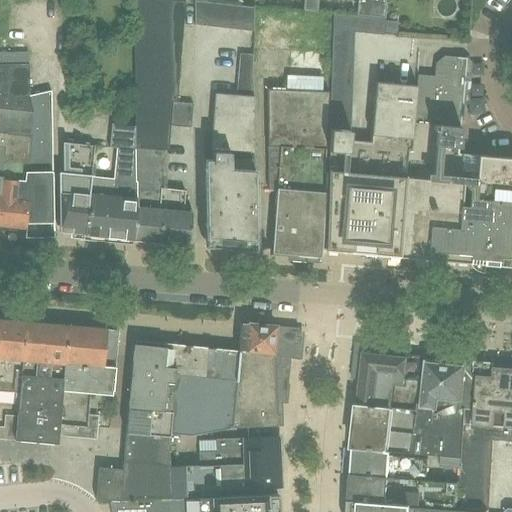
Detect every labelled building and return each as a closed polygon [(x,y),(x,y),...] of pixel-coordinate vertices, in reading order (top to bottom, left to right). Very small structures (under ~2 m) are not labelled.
[(135,205),(132,239),(187,244),(190,212),(181,212),(183,190),(160,188),(163,150),(169,150),(171,126),(190,128),(192,104),(176,103),(184,2),(158,0),(133,0),(135,119),(134,119),(135,205)] [(303,0),(303,10),(318,12),(318,0),(303,0)] [(387,2),(385,2),(385,0),(357,0),(358,1),(369,2),(368,16),(367,17),(385,18),(385,17),(387,2)] [(207,2),(195,1),(196,25),(208,26),(207,2)] [(208,26),(219,27),(219,4),(207,2),(208,26)] [(219,4),(219,27),(230,29),(231,5),(219,4)] [(242,30),(241,6),(231,5),(230,29),(242,30)] [(252,31),(252,7),(241,6),(242,30),(252,31)] [(324,250),(353,252),(362,141),(348,140),(350,119),(354,32),(383,35),(385,19),(333,14),(329,117),(324,165),(330,165),(324,250)] [(267,125),(326,128),(328,92),(322,92),(323,77),(328,77),(328,52),(288,50),(287,75),(286,90),(266,89),(267,125)] [(230,215),(228,248),(255,251),(251,53),(238,52),(234,94),(225,93),(225,150),(237,151),(233,215),(230,215)] [(430,115),(461,118),(463,93),(467,89),(470,62),(466,58),(444,56),(436,63),(434,76),(430,115)] [(32,114),(27,97),(27,65),(0,65),(0,147),(3,148),(0,177),(0,225),(24,228),(24,221),(29,221),(28,230),(29,230),(31,210),(26,209),(29,182),(24,181),(27,160),(32,114)] [(430,115),(434,76),(417,74),(416,85),(414,85),(409,149),(407,149),(397,256),(509,266),(511,264),(511,158),(457,153),(461,118),(430,115)] [(409,149),(414,85),(375,81),(369,142),(362,141),(353,252),(397,256),(407,149),(409,149)] [(36,95),(39,230),(52,230),(50,91),(36,95)] [(225,150),(225,93),(213,92),(209,141),(203,141),(203,245),(228,248),(230,215),(233,215),(237,151),(225,150)] [(29,230),(39,230),(36,95),(27,97),(32,114),(27,160),(24,181),(29,182),(26,209),(31,210),(29,230)] [(135,205),(134,119),(126,119),(125,125),(110,124),(108,148),(114,148),(112,178),(89,176),(92,145),(75,144),(76,234),(132,239),(135,205)] [(328,165),(323,165),(326,128),(267,125),(268,189),(276,189),(271,252),(320,255),(326,171),(328,171),(328,165)] [(76,234),(75,144),(61,143),(62,232),(76,234)] [(15,441),(56,445),(57,435),(58,417),(59,416),(67,326),(0,320),(0,390),(19,392),(17,417),(15,441)] [(273,330),(274,329),(271,326),(241,323),(238,354),(132,345),(121,470),(118,499),(118,501),(119,501),(119,499),(173,499),(170,466),(168,445),(179,444),(179,435),(188,435),(231,427),(277,426),(276,400),(279,400),(281,384),(283,384),(285,357),(283,357),(281,355),(278,354),(275,353),(277,334),(275,334),(274,333),(273,330)] [(67,326),(59,416),(58,417),(57,435),(93,438),(94,427),(97,427),(98,415),(88,414),(91,389),(113,391),(118,331),(67,326)] [(283,357),(285,357),(295,358),(297,332),(274,330),(274,329),(273,330),(274,333),(275,334),(277,334),(275,353),(278,354),(281,355),(283,357)] [(401,349),(382,347),(379,347),(376,346),(364,345),(363,353),(355,353),(352,380),(360,381),(357,403),(382,406),(384,406),(417,410),(420,381),(403,380),(406,354),(401,349)] [(460,409),(463,363),(427,361),(422,405),(425,405),(424,410),(417,410),(415,434),(421,435),(420,452),(463,454),(463,450),(464,439),(465,424),(465,410),(460,409)] [(511,367),(463,363),(460,409),(465,410),(465,424),(511,427),(511,367)] [(415,434),(417,410),(384,406),(382,406),(357,403),(352,447),(420,452),(421,435),(415,434)] [(0,439),(15,441),(17,417),(4,415),(3,427),(0,426),(0,439)] [(511,441),(511,427),(465,424),(464,439),(493,441),(511,441)] [(277,438),(243,439),(215,440),(215,453),(197,453),(198,465),(170,466),(173,499),(218,497),(218,490),(279,488),(277,438)] [(492,452),(493,441),(464,439),(463,450),(492,452)] [(463,454),(420,452),(352,447),(352,454),(350,473),(461,483),(461,473),(462,461),(463,454)] [(491,463),(492,452),(463,450),(463,454),(462,461),(491,463)] [(461,473),(490,474),(491,463),(462,461),(461,473)] [(118,499),(121,470),(98,468),(95,499),(119,502),(119,501),(118,501),(118,499)] [(461,484),(461,483),(350,473),(350,482),(348,498),(425,505),(459,508),(460,495),(461,484)] [(461,484),(489,486),(490,474),(461,473),(461,483),(461,484)] [(488,497),(489,486),(461,484),(460,495),(459,508),(486,510),(487,510),(488,497)] [(278,511),(278,494),(184,499),(184,501),(184,511),(278,511)] [(486,511),(487,510),(486,510),(459,508),(425,505),(348,498),(346,511),(486,511)] [(184,511),(184,501),(184,499),(109,502),(111,511),(184,511)]
